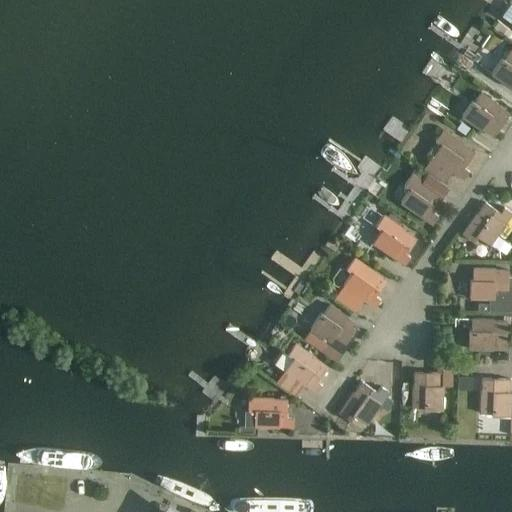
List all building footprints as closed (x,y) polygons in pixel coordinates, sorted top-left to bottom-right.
[(501,57),(491,72),(511,87),(511,86),(511,85),(511,50),(510,49),(503,59),(501,57)] [(472,100),(461,115),(482,129),(482,128),(493,136),(509,113),(498,106),(499,105),(480,92),(474,101),(472,100)] [(469,128),(461,122),(456,129),(464,134),(469,128)] [(437,148),(432,156),(452,171),(464,179),(469,171),(464,167),(474,152),(462,144),(463,143),(442,129),(435,140),(440,144),(437,148)] [(409,189),(400,202),(432,224),(438,216),(432,212),(443,197),(446,192),(427,178),(423,183),(411,174),(403,186),(409,189)] [(476,213),(462,233),(473,241),(477,235),(489,244),(511,212),(504,207),(500,212),(485,202),(477,213),(476,213)] [(381,229),(372,242),(404,264),(410,256),(404,253),(415,237),(403,229),(383,214),(375,226),(381,229)] [(354,257),(346,269),(351,272),(343,285),(364,299),(375,307),(380,299),(375,295),(385,280),(373,272),(374,271),(354,257)] [(470,279),(470,298),(494,298),(494,297),(507,297),(508,270),(495,269),(495,268),(473,268),(472,279),(470,279)] [(321,312),(310,327),(330,341),(331,340),(342,348),(358,325),(347,318),(347,317),(329,304),(323,313),(321,312)] [(469,330),(468,348),(493,349),(493,348),(506,348),(507,321),(493,320),(493,319),(471,318),(471,330),(469,330)] [(310,347),(325,357),(330,349),(314,339),(310,347)] [(285,372),(276,384),(297,398),(305,385),(316,393),(321,385),(316,381),(326,366),(314,358),(315,357),(295,343),(287,354),(292,358),(284,370),(285,372)] [(412,385),(412,407),(423,407),(423,410),(442,410),(442,389),(449,389),(449,376),(455,376),(455,367),(438,367),(438,372),(414,372),(414,385),(412,385)] [(471,378),(458,378),(457,390),(471,391),(471,378)] [(480,391),(480,413),(491,413),(491,416),(510,416),(510,392),(509,392),(510,378),(482,378),(482,391),(480,391)] [(353,392),(338,412),(349,420),(353,415),(366,424),(388,392),(380,386),(377,391),(361,381),(353,393),(353,392)] [(248,397),(247,410),(254,411),(253,426),(293,427),(293,417),(286,417),(287,399),(273,398),(248,397)] [(386,397),(379,407),(386,411),(393,402),(386,397)] [(165,511),(146,499),(137,511),(165,511)]
